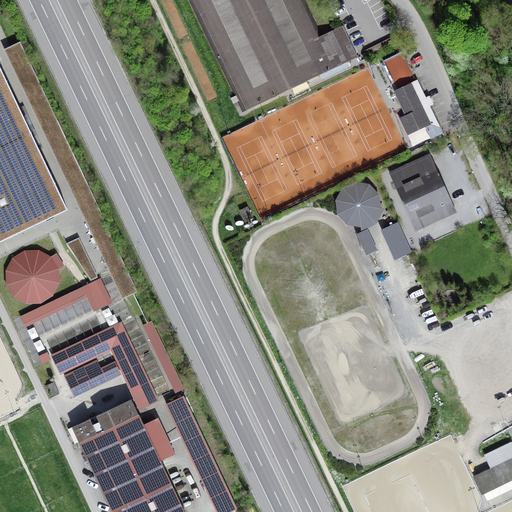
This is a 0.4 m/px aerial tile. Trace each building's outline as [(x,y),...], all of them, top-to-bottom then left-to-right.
[(305,0),(188,0),(242,112),(320,75),(322,79),(349,66),(347,62),(357,57),(342,26),(322,36),(305,0)] [(7,42),(12,57),(26,52),(21,37),(7,42)] [(392,39),(365,52),(366,55),(393,42),(392,39)] [(0,241),(68,210),(0,67),(0,241)] [(417,80),(397,89),(409,114),(406,115),(413,131),(425,126),(431,138),(442,133),(417,80)] [(392,176),(409,213),(413,211),(416,218),(451,202),(431,159),(392,176)] [(368,185),(355,183),(343,189),(337,201),(338,214),(348,223),(361,226),(373,220),(379,208),(377,195),(368,185)] [(249,207),(240,212),(246,223),(255,219),(249,207)] [(398,223),(384,230),(397,257),(411,251),(398,223)] [(366,231),(360,234),(369,252),(375,249),(366,231)] [(88,278),(98,274),(80,235),(70,240),(88,278)] [(40,302),(51,295),(58,283),(57,269),(64,265),(56,253),(50,258),(38,251),(25,252),(13,259),(7,271),(7,284),(15,296),(26,302),(40,302)] [(98,280),(88,284),(100,308),(109,303),(98,280)] [(86,294),(83,287),(21,316),(24,323),(86,294)] [(77,398),(124,376),(141,411),(161,402),(123,322),(52,356),(62,377),(66,375),(77,398)] [(186,390),(153,322),(144,327),(177,395),(186,390)] [(33,337),(39,334),(35,324),(28,327),(33,337)] [(42,336),(29,342),(38,363),(51,358),(42,336)] [(54,382),(47,385),(53,397),(60,393),(54,382)] [(186,397),(167,406),(217,511),(235,511),(239,510),(186,397)] [(184,511),(131,400),(73,427),(112,511),(184,511)]
